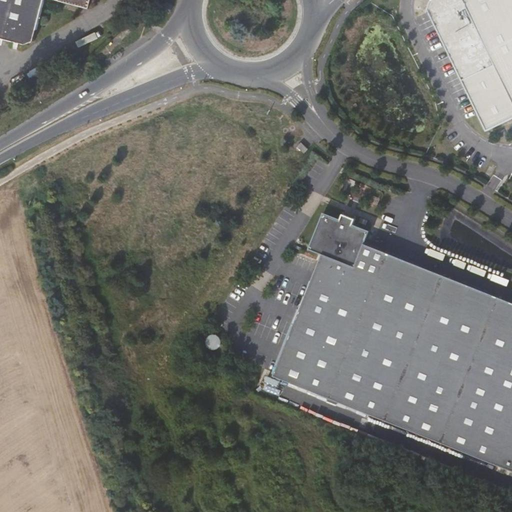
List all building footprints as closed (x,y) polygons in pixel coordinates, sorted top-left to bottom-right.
[(0,0),(0,37),(5,39),(26,44),(35,41),(45,0),(0,0)] [(57,0),(89,8),(90,0),(57,0)] [(511,0),(445,0),(437,4),(434,13),(459,64),(487,120),(494,133),(511,123),(511,0)] [(300,147),(307,154),(310,150),(303,143),(300,147)] [(511,445),(510,450),(505,451),(511,433),(511,329),(505,326),(467,311),(428,295),(386,278),(358,267),(367,244),(369,240),(372,233),(355,226),(357,219),(345,214),(342,221),(325,214),(318,232),(311,249),(325,255),(321,263),(312,286),(306,301),(296,325),(288,346),(282,360),(277,372),(276,376),(298,384),(335,400),(369,413),(413,431),(451,446),(489,462),(511,470),(511,445)] [(511,445),(511,302),(479,289),(449,277),(422,266),(389,253),(370,245),(367,244),(358,267),(386,278),(428,295),(467,311),(505,326),(511,329),(511,433),(505,451),(510,450),(511,445)] [(222,346),(223,344),(223,343),(223,342),(223,340),(223,339),(222,337),(221,336),(220,335),(218,334),(214,334),(213,334),(211,336),(210,337),(209,338),(208,340),(208,343),(208,345),(210,347),(211,348),(213,349),(215,349),(217,349),(218,349),(219,349),(221,348),(222,346)]
